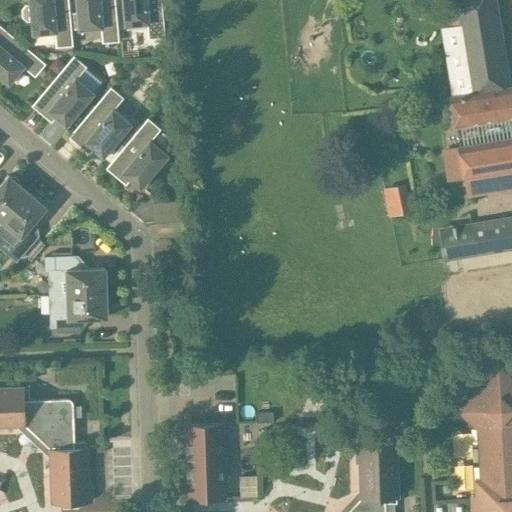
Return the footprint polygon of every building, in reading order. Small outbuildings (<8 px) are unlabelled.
[(29,0),(30,4),(26,5),(22,9),(22,16),(27,21),(31,20),(33,35),(55,32),(57,47),(72,46),(67,0),(29,0)] [(103,43),(118,41),(114,0),(75,0),(79,30),(101,28),(103,43)] [(149,38),(164,37),(160,0),(122,0),(125,26),(147,24),(149,38)] [(509,86),(494,0),(456,0),(456,1),(460,27),(467,66),(464,67),(465,70),(455,71),(452,76),(455,95),(509,86)] [(456,1),(438,3),(442,29),(460,27),(456,1)] [(35,76),(45,64),(0,26),(0,76),(9,84),(23,67),(35,76)] [(66,126),(93,93),(76,78),(86,67),(74,57),(33,106),(45,116),(48,111),(66,126)] [(451,96),(456,126),(460,146),(511,137),(511,85),(509,86),(455,95),(451,96)] [(103,157),(131,124),(113,110),(123,98),(111,88),(70,137),(82,147),(85,143),(103,157)] [(140,188),(168,155),(150,141),(160,129),(148,119),(107,168),(119,178),(122,174),(140,188)] [(511,188),(511,137),(459,146),(442,149),(447,181),(464,178),(467,196),(486,192),(486,193),(511,188)] [(0,219),(2,221),(26,191),(8,175),(0,184),(0,219)] [(392,215),(408,211),(401,183),(384,187),(392,215)] [(2,221),(0,222),(0,233),(23,254),(39,236),(29,227),(46,207),(26,191),(2,221)] [(183,220),(182,199),(156,200),(157,221),(183,220)] [(511,215),(471,223),(438,228),(443,260),(511,248),(511,215)] [(107,275),(105,272),(105,268),(79,269),(78,255),(44,256),(45,271),(48,271),(49,295),(106,293),(105,283),(107,280),(107,275)] [(108,306),(106,305),(106,293),(49,295),(50,327),(56,327),(56,332),(81,331),(90,318),(106,317),(106,315),(108,313),(108,306)] [(350,380),(355,384),(368,397),(386,378),(367,361),(350,380)] [(511,511),(511,380),(498,368),(461,411),(479,427),(482,481),(477,482),(478,495),(472,496),(472,511),(511,511)] [(68,399),(67,399),(24,400),(23,387),(0,388),(0,425),(24,424),(51,449),(53,502),(63,502),(63,507),(79,507),(79,501),(92,500),(91,484),(89,483),(88,448),(75,448),(73,404),(73,403),(73,402),(72,401),(71,400),(70,399),(68,399)] [(241,397),(242,409),(269,408),(269,396),(241,397)] [(222,423),(186,425),(189,498),(225,497),(222,423)] [(385,511),(385,497),(398,496),(397,443),(386,444),(386,438),(370,439),(370,444),(357,445),(358,462),(360,462),(362,497),(347,511),(385,511)] [(1,458),(0,458),(0,476),(4,481),(14,472),(1,458)]
